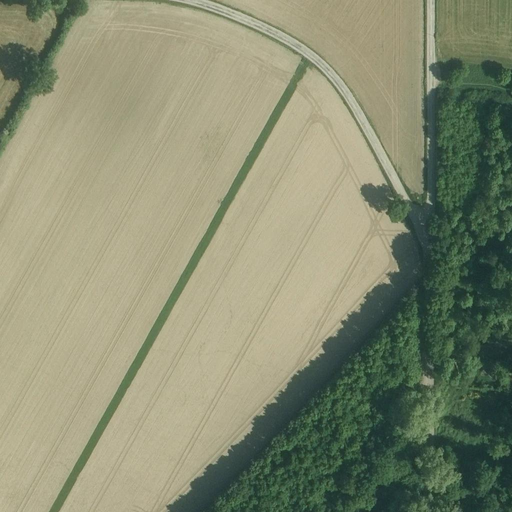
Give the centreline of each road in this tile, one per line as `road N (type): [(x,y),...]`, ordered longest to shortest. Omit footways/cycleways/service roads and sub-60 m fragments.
road 1 (unclassified): [(187,0),(266,28),(333,77),(427,241)]
road 2 (unclassified): [(427,511),(427,241)]
road 3 (unclassified): [(427,241),(431,0)]
